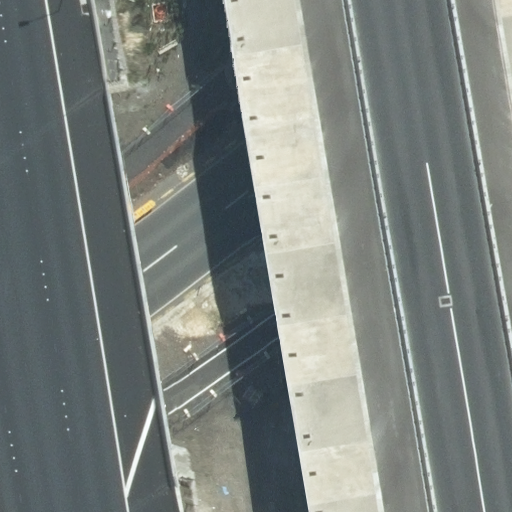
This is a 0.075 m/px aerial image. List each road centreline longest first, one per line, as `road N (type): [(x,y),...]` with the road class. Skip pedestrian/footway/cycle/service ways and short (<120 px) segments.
road 1 (secondary): [(0,370),(469,0)]
road 2 (motorway): [(0,248),(45,511)]
